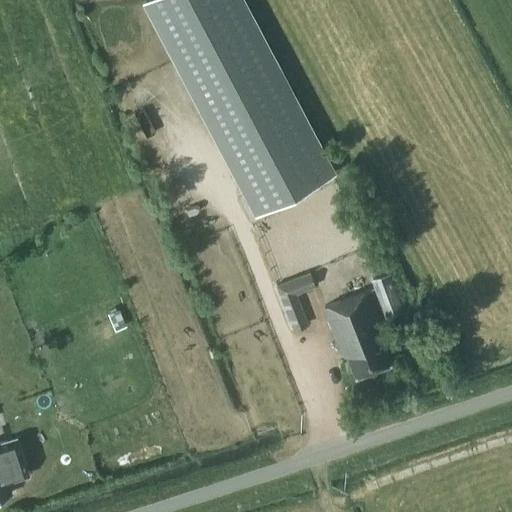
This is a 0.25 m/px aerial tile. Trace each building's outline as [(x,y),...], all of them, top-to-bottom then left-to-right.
[(147,0),(259,211),(332,173),(240,0),(147,0)] [(276,284),(294,329),(308,323),(296,294),(316,285),(309,270),(276,284)] [(376,278),(385,301),(399,296),(391,273),(376,278)] [(345,354),(349,353),(358,375),(392,362),(384,340),(388,338),(370,289),(328,305),(345,354)] [(10,458),(3,439),(0,440),(0,495),(11,492),(5,476),(9,475),(13,476),(17,474),(20,471),(21,467),(18,462),(15,459),(10,458)]
